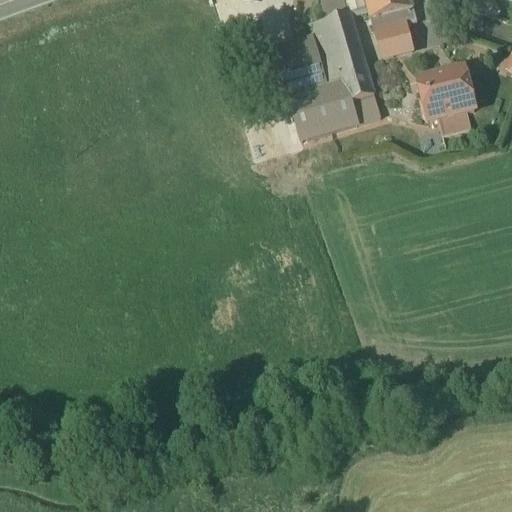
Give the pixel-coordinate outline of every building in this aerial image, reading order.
[(409,0),(363,0),(374,40),(417,29),(409,0)] [(342,1),(320,7),(326,27),(348,20),(342,1)] [(326,27),(309,31),(313,44),(274,55),(288,103),(324,92),(336,136),(380,123),(367,78),(353,31),(352,31),(349,20),(348,20),(326,27)] [(442,80),(417,86),(423,108),(421,111),(424,122),(427,124),(428,127),(438,125),(466,117),(474,115),(464,74),(457,76),(454,75),(443,77),(442,80)] [(466,117),(438,125),(442,142),(470,134),(466,117)]
